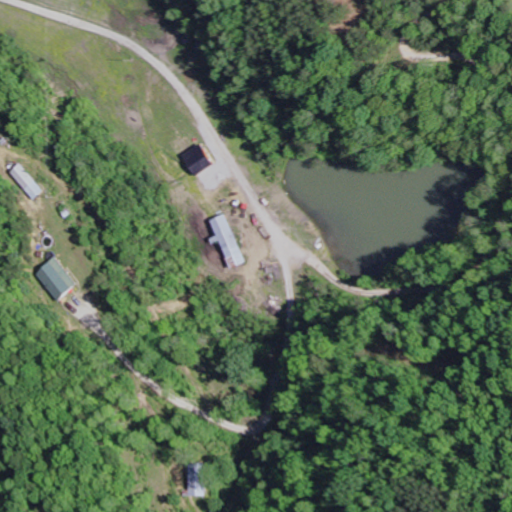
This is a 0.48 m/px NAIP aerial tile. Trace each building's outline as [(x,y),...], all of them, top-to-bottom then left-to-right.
[(219,164),(206,143),(187,155),(201,176),(219,164)] [(11,173),(35,200),(46,190),(22,163),(11,173)] [(221,236),(212,238),(214,243),(224,240),(234,269),(250,263),(232,214),(215,220),(221,236)] [(33,275),(56,301),(77,283),(54,257),(33,275)] [(207,496),(207,463),(190,463),(190,496),(207,496)]
